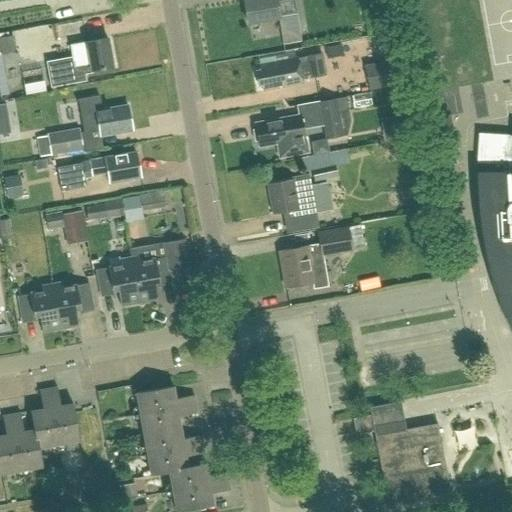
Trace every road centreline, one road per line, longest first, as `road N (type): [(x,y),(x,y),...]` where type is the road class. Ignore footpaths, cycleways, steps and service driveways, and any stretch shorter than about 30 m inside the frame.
road 1 (residential): [(227,326),(168,0)]
road 2 (residential): [(0,368),(227,326)]
road 3 (residential): [(260,511),(227,326)]
